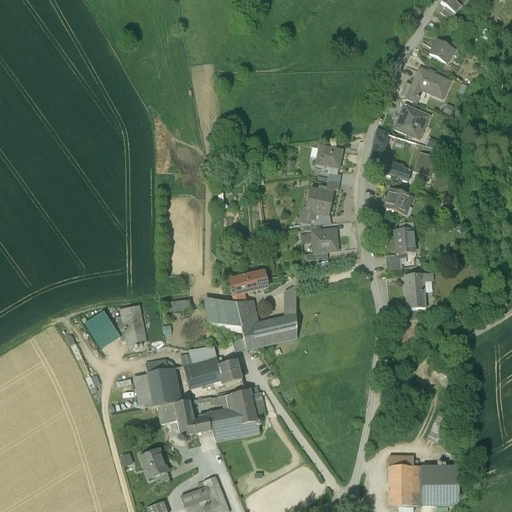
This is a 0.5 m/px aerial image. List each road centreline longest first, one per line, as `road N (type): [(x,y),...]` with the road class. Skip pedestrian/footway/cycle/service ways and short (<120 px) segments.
road 1 (residential): [(433,0),(375,121),(357,189),(378,337),(356,488)]
road 2 (track): [(0,348),(52,316),(158,299)]
road 3 (track): [(511,310),(374,401)]
